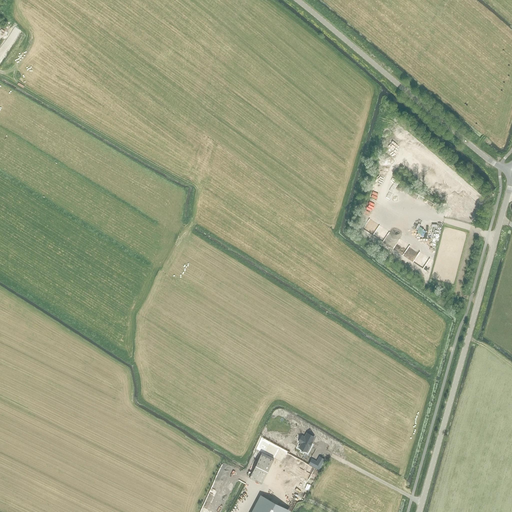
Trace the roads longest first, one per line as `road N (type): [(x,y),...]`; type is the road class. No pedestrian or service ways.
road 1 (secondary): [(419,511),(511,179)]
road 2 (tertiary): [(511,171),(483,156),(297,0)]
